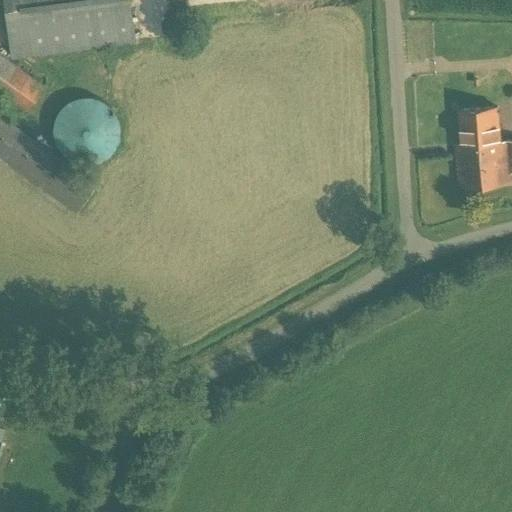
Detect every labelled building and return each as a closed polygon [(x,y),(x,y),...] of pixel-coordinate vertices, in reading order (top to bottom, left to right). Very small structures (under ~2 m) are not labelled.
[(130,0),(3,0),(11,59),(136,43),(130,0)] [(44,86),(0,54),(0,157),(77,212),(96,185),(0,115),(0,91),(27,110),(44,86)] [(68,157),(71,158),(75,160),(80,161),(82,162),(84,162),(88,162),(90,162),(93,161),(96,161),(99,160),(101,159),(105,156),(109,153),(111,151),(113,149),(115,146),(116,144),(117,142),(118,139),(119,137),(119,135),(120,131),(120,129),(120,127),(119,124),(119,122),(118,120),(118,117),(116,114),(115,112),(114,110),(112,107),(110,106),(109,104),(105,101),(103,100),(101,99),(98,97),(95,96),(90,96),(87,95),(82,96),(79,96),(74,98),(71,99),(69,100),(67,102),(64,104),(63,105),(61,107),(59,110),(58,112),(57,114),(55,117),(54,119),(54,121),(53,125),(53,128),(53,131),(53,133),(54,136),(54,138),(55,141),(57,144),(58,146),(59,148),(62,151),(64,154),(66,155),(68,157)] [(455,143),(456,155),(509,152),(509,154),(511,153),(511,138),(500,140),(498,106),(457,108),(460,143),(455,143)] [(509,152),(456,155),(458,185),(511,181),(509,154),(509,152)]
